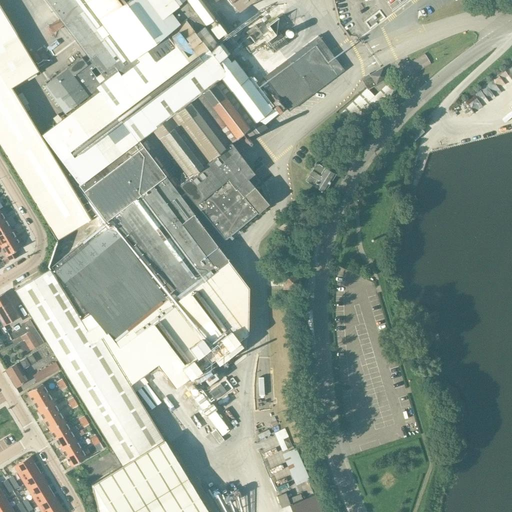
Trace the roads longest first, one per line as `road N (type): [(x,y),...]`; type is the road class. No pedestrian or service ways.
road 1 (tertiary): [(352,511),(334,473),(321,384),(317,303),(326,230),(381,133),(511,24)]
road 2 (residential): [(0,281),(38,258),(42,242),(0,167)]
